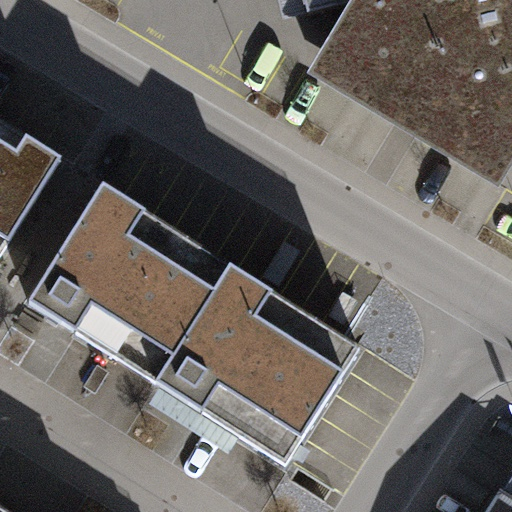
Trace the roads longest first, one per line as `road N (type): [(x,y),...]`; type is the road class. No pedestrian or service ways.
road 1 (residential): [(496,308),(0,8)]
road 2 (residential): [(496,308),(374,511)]
